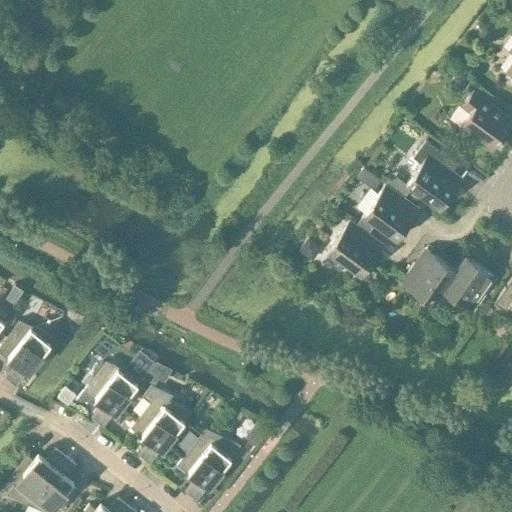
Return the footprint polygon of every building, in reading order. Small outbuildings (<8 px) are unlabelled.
[(511,39),(505,49),(511,53),(511,56),(503,70),(511,76),(511,39)] [(471,80),(457,70),(448,82),(463,92),(471,80)] [(468,111),(457,125),(490,149),(505,128),(502,125),(509,116),(472,89),(460,105),(468,111)] [(419,161),(398,191),(404,196),(410,186),(438,207),(461,175),(452,168),(457,161),(424,138),(412,156),(419,161)] [(395,237),(411,216),(418,206),(404,196),(398,191),(384,181),(361,213),(395,237)] [(360,273),(375,251),(382,241),(348,217),(326,249),(360,273)] [(423,246),(399,280),(432,304),(442,289),(454,268),(423,246)] [(442,289),(472,310),(496,276),(464,253),(454,268),(442,289)] [(508,307),(511,310),(511,275),(493,302),(505,310),(508,307)] [(4,375),(15,384),(54,335),(19,318),(0,342),(0,351),(14,363),(4,375)] [(117,406),(142,376),(107,359),(105,362),(100,362),(97,363),(94,366),(92,369),(91,373),(92,377),(83,389),(101,403),(91,416),(103,425),(111,415),(117,406)] [(67,403),(75,393),(65,384),(56,395),(67,403)] [(149,462),(191,409),(156,393),(129,426),(148,440),(138,453),(149,462)] [(111,415),(120,423),(127,414),(117,406),(111,415)] [(196,499),(240,443),(206,425),(176,463),(195,477),(185,490),(196,499)] [(13,483),(6,493),(27,503),(66,453),(55,445),(46,457),(38,451),(32,458),(26,453),(6,478),(13,483)] [(66,453),(27,503),(46,511),(47,511),(53,505),(60,510),(77,488),(71,483),(77,476),(69,470),(76,461),(66,453)] [(120,511),(128,502),(118,494),(108,507),(100,501),(95,507),(89,502),(81,511),(120,511)] [(128,502),(120,511),(137,511),(138,511),(128,502)]
